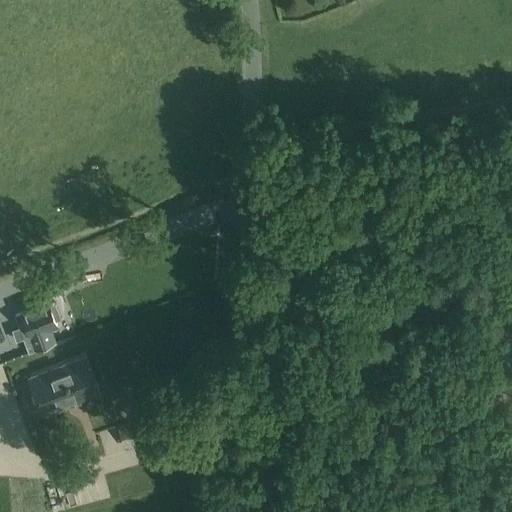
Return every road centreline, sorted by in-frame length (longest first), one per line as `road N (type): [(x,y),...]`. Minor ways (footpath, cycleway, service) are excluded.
road 1 (unclassified): [(233,511),(252,150),(250,0)]
road 2 (unknown): [(252,150),(105,245),(0,331)]
road 3 (track): [(252,150),(511,106)]
